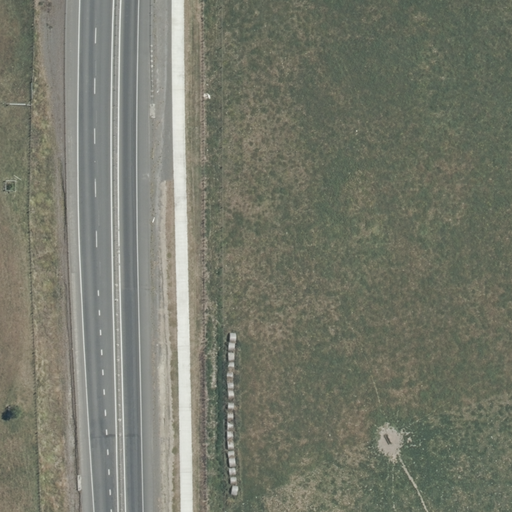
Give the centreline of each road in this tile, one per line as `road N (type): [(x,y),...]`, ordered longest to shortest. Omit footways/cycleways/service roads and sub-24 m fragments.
road 1 (trunk): [(106,511),(97,0)]
road 2 (trunk): [(130,0),(136,511)]
